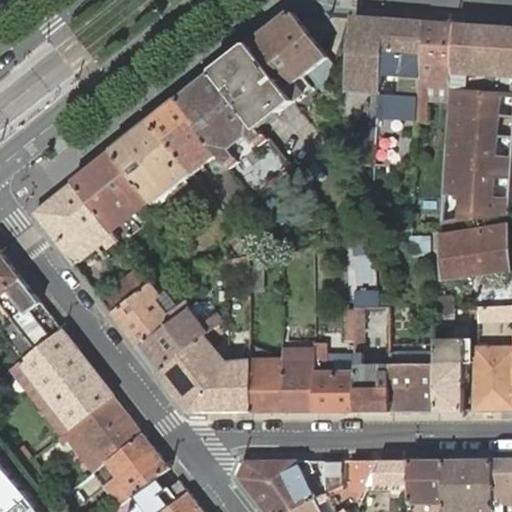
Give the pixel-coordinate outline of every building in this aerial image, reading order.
[(290,12),(251,43),(296,102),(306,93),(313,87),(305,77),(330,58),(294,13),(290,12)] [(385,18),(355,16),(350,90),(374,92),(372,109),(379,110),(380,105),(380,95),(380,91),(381,76),(385,18)] [(426,21),(385,18),(381,76),(422,79),(426,21)] [(422,98),(420,121),(431,122),(433,90),(454,91),(458,23),(426,21),(422,79),(421,94),(422,98)] [(454,91),(446,222),(511,211),(511,207),(511,205),(511,27),(458,23),(454,91)] [(296,102),(251,43),(215,71),(261,130),(296,102)] [(261,130),(215,71),(179,100),(221,153),(232,169),(241,162),(239,159),(230,147),(250,131),(261,146),(269,140),(261,130)] [(422,98),(380,95),(379,119),(420,121),(422,98)] [(221,153),(179,100),(152,121),(194,173),(195,174),(202,168),(205,166),(221,153)] [(379,110),(372,109),(370,109),(366,170),(375,170),(379,119),(379,110)] [(299,114),(273,144),(286,155),(291,149),(307,163),(328,140),(299,114)] [(194,173),(152,121),(114,151),(153,200),(156,203),(160,200),(194,173)] [(153,200),(114,151),(75,182),(113,231),(132,217),(136,214),(153,200)] [(113,231),(75,182),(36,213),(76,265),(106,242),(110,247),(119,239),(113,231)] [(444,236),(446,277),(509,267),(506,227),(444,236)] [(218,246),(227,260),(251,257),(255,257),(237,233),(218,246)] [(0,247),(0,297),(16,318),(26,310),(29,314),(43,302),(0,247)] [(114,313),(153,283),(141,268),(102,298),(114,313)] [(263,268),(251,268),(252,291),(263,291),(263,268)] [(163,296),(153,283),(114,313),(140,348),(182,315),(190,309),(183,299),(176,304),(167,293),(163,296)] [(364,307),(377,305),(376,295),(357,297),(358,307),(364,307)] [(454,295),(437,295),(438,327),(454,327),(454,311),(454,295)] [(0,297),(0,308),(12,324),(4,330),(27,359),(40,348),(30,335),(16,318),(0,297)] [(391,297),(381,297),(381,305),(391,304),(391,297)] [(511,305),(480,307),(480,311),(479,321),(511,320),(511,305)] [(393,411),(392,365),(365,365),(364,307),(358,307),(356,308),(357,373),(357,412),(393,411)] [(398,307),(391,307),(392,365),(393,411),(440,411),(438,352),(430,352),(430,359),(430,363),(399,363),(399,360),(399,353),(399,318),(413,317),(412,307),(398,307)] [(216,327),(225,320),(219,312),(204,323),(200,318),(197,314),(192,308),(190,309),(182,315),(140,348),(159,372),(216,327)] [(40,348),(64,329),(54,316),(30,335),(40,348)] [(220,333),(216,327),(159,372),(189,411),(190,412),(229,364),(211,340),(220,333)] [(75,428),(116,396),(91,365),(64,329),(40,348),(27,359),(23,362),(75,428)] [(438,339),(438,352),(440,411),(466,411),(467,363),(472,363),(473,338),(438,339)] [(325,344),(317,344),(317,348),(318,412),(357,412),(357,373),(325,373),(325,344)] [(318,412),(317,348),(300,348),(300,357),(284,358),(284,363),(285,412),(318,412)] [(511,348),(479,348),(476,411),(511,411),(511,348)] [(285,412),(284,363),(267,363),(263,363),(257,364),(257,351),(252,351),(252,363),(252,412),(285,412)] [(0,366),(0,370),(4,377),(17,366),(11,358),(0,366)] [(252,363),(230,362),(229,364),(190,412),(192,412),(252,412),(252,363)] [(101,468),(145,434),(130,414),(116,396),(75,428),(62,438),(66,444),(91,476),(101,468)] [(171,467),(145,434),(101,468),(113,483),(109,486),(123,505),(171,467)] [(49,511),(0,450),(0,511),(49,511)] [(26,467),(41,485),(49,478),(35,460),(26,467)] [(496,511),(496,460),(446,461),(446,502),(446,511),(496,511)] [(511,511),(511,460),(496,460),(496,511),(511,511)] [(294,511),(319,499),(299,461),(248,461),(241,477),(268,511),(294,511)] [(345,484),(347,461),(326,461),(329,493),(345,484)] [(380,461),(352,461),(349,488),(365,496),(368,488),(380,461)] [(396,488),(396,461),(380,461),(368,488),(396,488)] [(412,461),(396,461),(396,488),(412,488),(412,461)] [(412,461),(412,488),(412,502),(446,502),(446,461),(412,461)] [(172,507),(191,492),(181,480),(162,494),(172,507)] [(205,511),(191,492),(172,507),(165,511),(205,511)] [(338,511),(329,493),(319,499),(325,511),(338,511)] [(325,511),(319,499),(294,511),(345,511),(346,511),(345,511),(325,511)]
